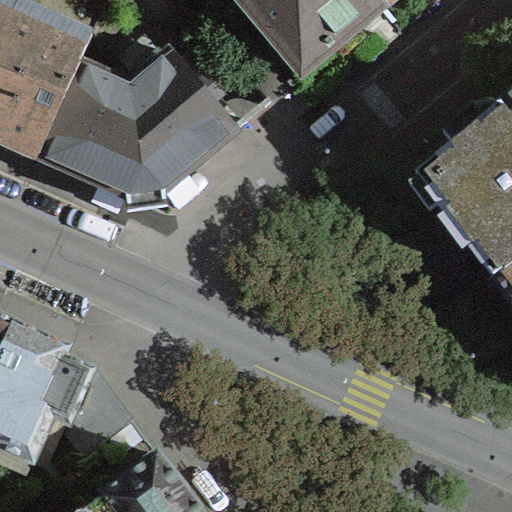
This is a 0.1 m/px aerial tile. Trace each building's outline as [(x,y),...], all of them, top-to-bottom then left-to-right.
[(383,8),(376,0),(239,0),(302,75),(383,8)] [(0,44),(11,19),(0,14),(0,44)] [(83,52),(11,19),(0,44),(0,139),(36,156),(71,79),(83,52)] [(99,91),(71,79),(36,156),(130,198),(159,194),(231,134),(167,60),(157,50),(131,72),(140,82),(130,91),(104,79),(99,91)] [(511,95),(499,107),(511,123),(511,95)] [(494,277),(511,262),(511,123),(499,107),(483,120),(473,109),(444,133),(454,144),(417,175),(494,277)] [(493,277),(511,302),(511,262),(494,277),(493,277)] [(0,354),(14,322),(0,315),(0,354)] [(131,419),(94,370),(65,357),(69,347),(14,322),(0,354),(0,447),(32,462),(53,417),(67,424),(65,428),(84,454),(131,419)] [(200,511),(157,454),(100,497),(110,511),(200,511)]
